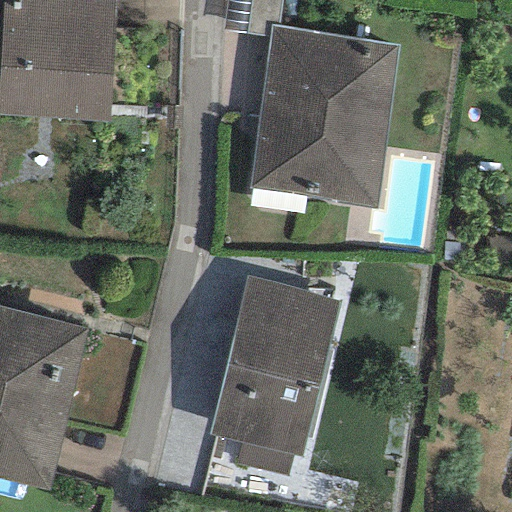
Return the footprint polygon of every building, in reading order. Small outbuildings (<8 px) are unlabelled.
[(114,0),(2,0),(0,36),(0,114),(108,121),(114,0)] [(280,0),(224,0),(221,32),(269,38),(270,27),(277,28),(280,0)] [(277,28),(270,27),(269,38),(247,190),(374,208),(398,45),(277,28)] [(339,301),(245,277),(206,434),(240,442),(234,464),(285,477),(291,456),(300,458),(339,301)] [(86,328),(0,307),(0,479),(47,491),(86,328)]
